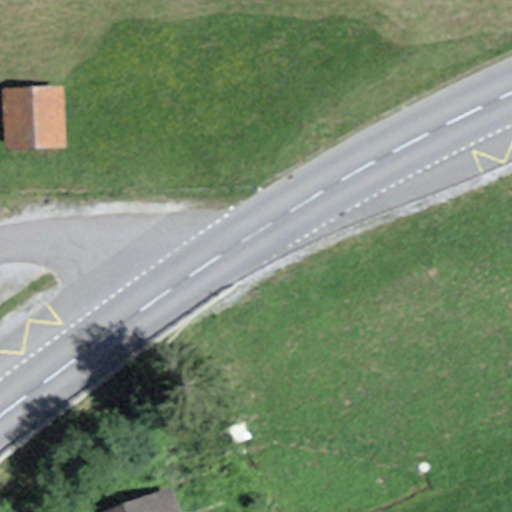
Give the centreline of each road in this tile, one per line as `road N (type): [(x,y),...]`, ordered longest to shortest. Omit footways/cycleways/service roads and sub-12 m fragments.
road 1 (secondary): [(0,418),(196,266),(375,159),(511,90)]
road 2 (unknown): [(0,237),(75,217),(124,228),(196,266)]
